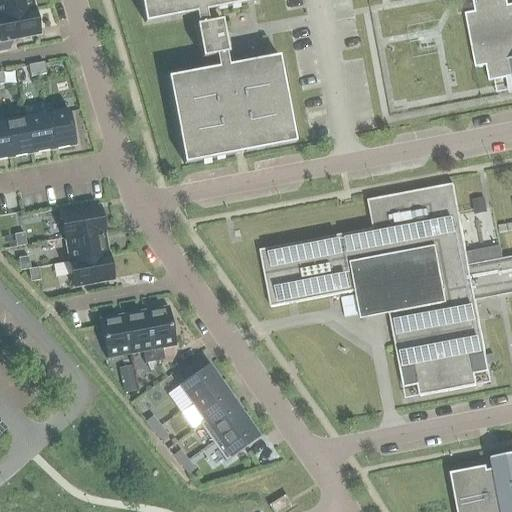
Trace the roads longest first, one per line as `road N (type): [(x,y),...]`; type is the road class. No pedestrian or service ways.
road 1 (residential): [(135,205),(306,454)]
road 2 (residential): [(347,164),(135,205)]
road 3 (residential): [(76,0),(135,205)]
road 4 (residential): [(511,415),(306,454)]
road 5 (residential): [(511,132),(347,164)]
road 6 (residential): [(347,164),(316,0)]
road 7 (residential): [(83,387),(0,299)]
